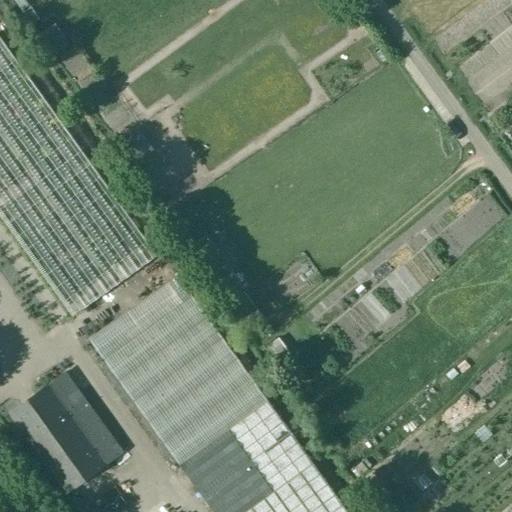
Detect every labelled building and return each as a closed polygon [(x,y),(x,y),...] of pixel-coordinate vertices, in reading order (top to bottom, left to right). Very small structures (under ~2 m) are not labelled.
[(41,32),(55,51),(68,41),(54,22),(41,32)] [(0,36),(0,217),(72,317),(157,255),(0,36)] [(118,140),(132,159),(140,153),(126,134),(118,140)] [(228,427),(274,490),(243,511),(348,511),(176,273),(88,336),(179,462),(228,427)] [(66,372),(10,412),(67,491),(123,451),(66,372)] [(179,462),(214,511),(243,511),(274,490),(228,427),(179,462)]
